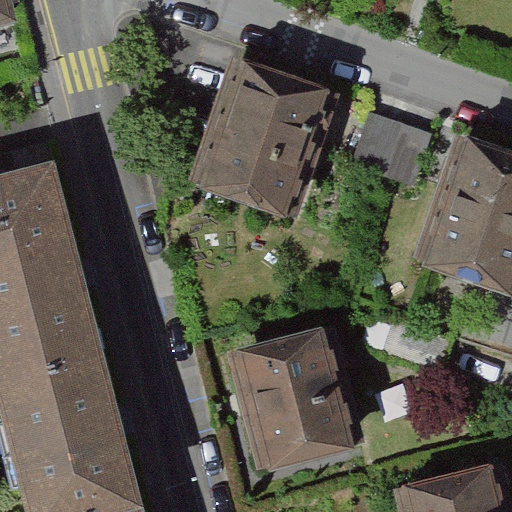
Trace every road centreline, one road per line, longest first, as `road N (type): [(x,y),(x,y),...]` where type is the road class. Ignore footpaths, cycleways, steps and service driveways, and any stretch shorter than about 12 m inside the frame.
road 1 (residential): [(69,0),(200,511)]
road 2 (residential): [(214,0),(511,105)]
